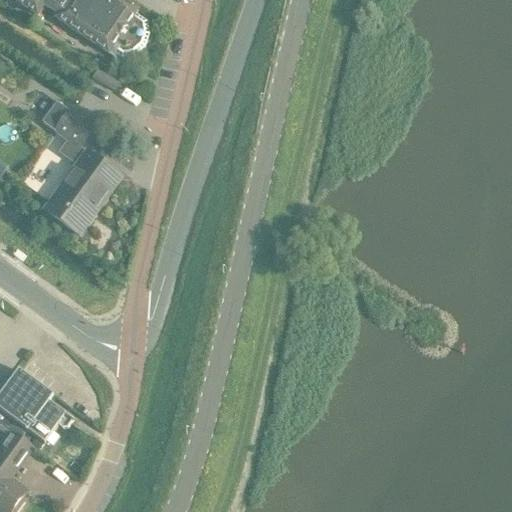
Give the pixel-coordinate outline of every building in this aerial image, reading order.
[(10,0),(38,18),(46,8),(60,17),(58,21),(109,56),(112,52),(123,60),(136,57),(146,49),(150,36),(148,23),(137,16),(139,12),(120,0),(10,0)] [(57,105),(43,124),(56,134),(68,142),(79,150),(93,131),(70,115),(57,105)] [(77,167),(44,213),(80,238),(87,228),(122,180),(87,154),(86,155),(79,150),(68,142),(59,155),(77,167)] [(0,399),(0,426),(21,441),(27,434),(44,447),(58,428),(62,431),(67,431),(73,424),(49,406),(51,403),(54,399),(19,374),(0,399)] [(0,466),(11,474),(29,450),(30,448),(21,441),(0,426),(0,466)] [(37,441),(32,447),(40,453),(45,447),(37,441)] [(0,511),(18,511),(24,505),(22,501),(27,495),(10,482),(14,476),(11,474),(0,466),(0,511)]
